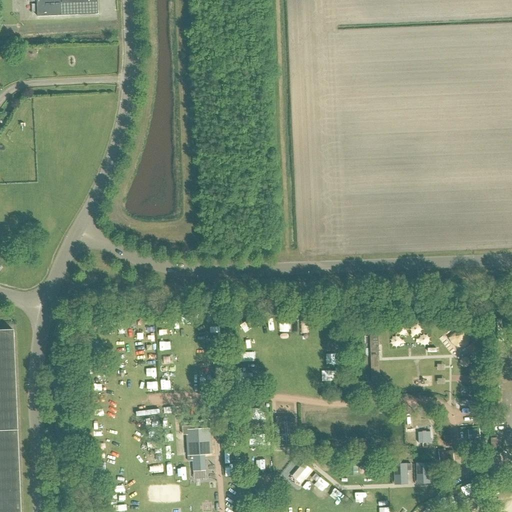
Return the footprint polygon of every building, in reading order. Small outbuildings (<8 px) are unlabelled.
[(38,17),(98,15),(97,0),(36,0),(37,2),(38,17)] [(20,511),(9,328),(0,328),(0,511),(20,511)] [(378,335),(370,336),(372,385),(377,384),(376,351),(379,350),(378,335)] [(276,448),(294,447),(293,417),(275,418),(276,448)] [(210,426),(183,427),(183,435),(187,434),(188,456),(212,454),(210,426)] [(479,429),(468,431),(469,439),(480,438),(479,429)] [(439,452),(439,453),(440,463),(454,461),(453,451),(445,452),(445,449),(439,449),(439,452)] [(433,463),(417,464),(417,480),(429,480),(429,469),(433,469),(433,463)] [(411,464),(395,465),(395,481),(407,480),(407,470),(411,470),(411,464)] [(302,465),(290,477),(298,484),(310,473),(302,465)] [(498,475),(489,475),(490,486),(498,485),(498,475)] [(317,488),(326,493),(331,485),(322,479),(317,488)]
